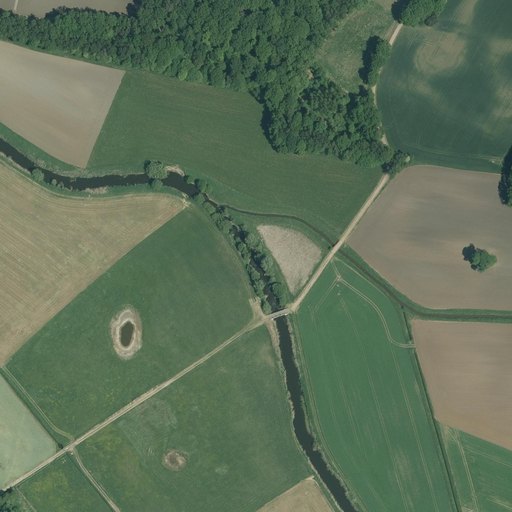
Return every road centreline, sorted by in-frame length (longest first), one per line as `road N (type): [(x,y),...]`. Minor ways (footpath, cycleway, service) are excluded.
road 1 (track): [(419,0),(374,83),(385,174),(291,308)]
road 2 (track): [(0,492),(291,308)]
